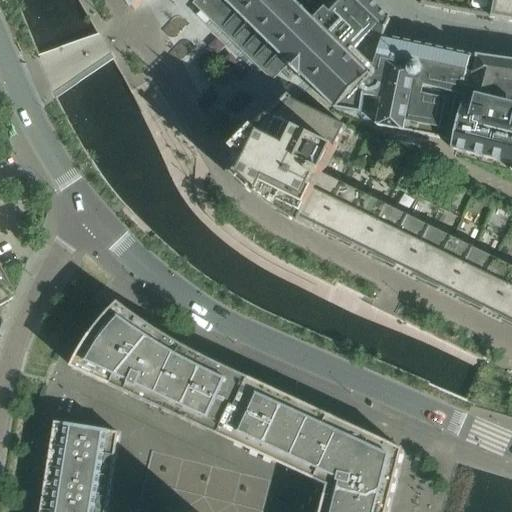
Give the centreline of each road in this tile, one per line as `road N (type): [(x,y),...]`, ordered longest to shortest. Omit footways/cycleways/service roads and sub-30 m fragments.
road 1 (unclassified): [(89,213),(142,267),(232,326),(511,447)]
road 2 (residential): [(0,409),(31,308),(61,247),(89,213)]
road 3 (unclassified): [(18,88),(108,45),(161,0)]
road 4 (unclassified): [(18,88),(89,213)]
road 5 (residential): [(511,41),(444,29),(395,0)]
